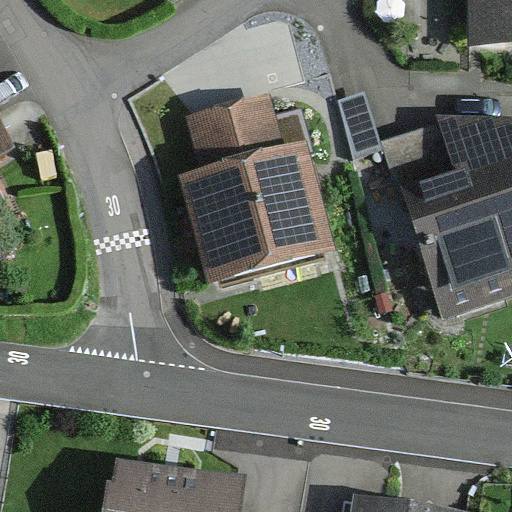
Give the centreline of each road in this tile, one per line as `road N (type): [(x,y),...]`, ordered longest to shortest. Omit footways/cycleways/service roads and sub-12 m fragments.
road 1 (residential): [(133,391),(511,435)]
road 2 (residential): [(133,391),(120,240),(79,97)]
road 3 (residential): [(79,97),(241,0)]
road 4 (residential): [(0,366),(133,391)]
road 5 (residential): [(79,97),(6,0)]
